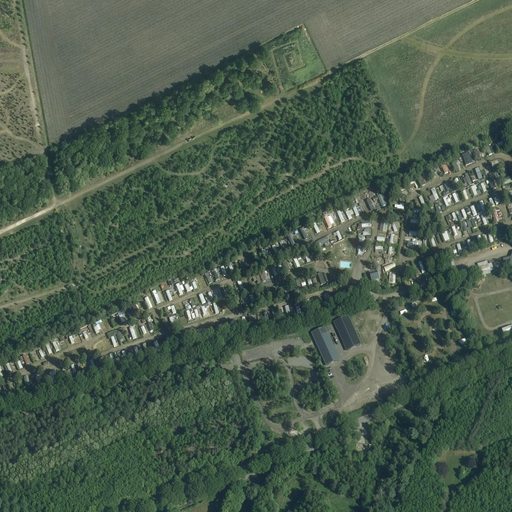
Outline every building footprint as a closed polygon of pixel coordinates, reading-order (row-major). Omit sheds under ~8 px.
[(475,168),(479,179),(483,178),(479,167),(475,168)] [(468,173),(465,174),(466,177),(463,178),(466,184),(471,182),(468,173)] [(442,193),(443,192),(444,196),(447,195),(447,192),(449,191),(446,184),(440,186),(442,193)] [(433,195),(430,196),(431,201),(439,199),(436,188),(432,189),(433,195)] [(378,195),(382,206),(388,204),(384,193),(378,195)] [(377,208),(376,205),(374,206),(372,201),(368,203),(372,211),(377,208)] [(358,211),(362,209),(361,205),(353,208),(356,216),(360,215),(358,211)] [(447,216),(450,225),(455,224),(453,219),(457,218),(455,213),(447,216)] [(399,221),(392,223),(394,231),(401,228),(399,221)] [(467,226),(471,224),(470,221),(462,224),(465,231),(468,229),(467,226)] [(326,236),(317,241),(319,245),(324,242),(326,246),(330,244),(326,236)] [(461,243),(457,244),(458,249),(454,250),(455,255),(463,253),(461,243)] [(510,262),(505,263),(506,266),(511,264),(511,254),(511,257),(503,259),(503,262),(510,260),(510,262)] [(282,263),(286,271),(290,270),(288,266),(290,265),(288,260),(282,263)] [(494,271),(492,264),(488,265),(487,262),(477,265),(481,277),(483,276),(491,274),(490,272),(494,271)] [(272,268),(274,276),(280,274),(277,266),(272,268)] [(220,267),(212,269),(215,280),(220,279),(218,271),(221,270),(220,267)] [(372,281),(379,279),(377,271),(370,273),(372,281)] [(209,284),(213,282),(209,272),(205,274),(209,284)] [(346,290),(343,291),(345,300),(349,299),(348,296),(355,295),(353,288),(350,289),(350,291),(347,292),(346,290)] [(201,306),(196,307),(193,298),(190,299),(193,310),(194,310),(196,317),(199,317),(198,310),(201,309),(201,306)] [(207,314),(206,311),(210,310),(208,303),(201,305),(203,315),(207,314)] [(349,317),(335,323),(347,356),(361,350),(349,317)] [(93,325),(96,334),(100,332),(98,329),(101,328),(99,323),(93,325)] [(143,334),(149,332),(146,325),(141,327),(143,334)] [(109,333),(113,347),(120,345),(119,340),(124,338),(120,329),(109,333)] [(339,342),(325,348),(336,382),(351,375),(339,342)] [(40,374),(35,375),(35,377),(31,378),(32,386),(41,385),(40,374)]
